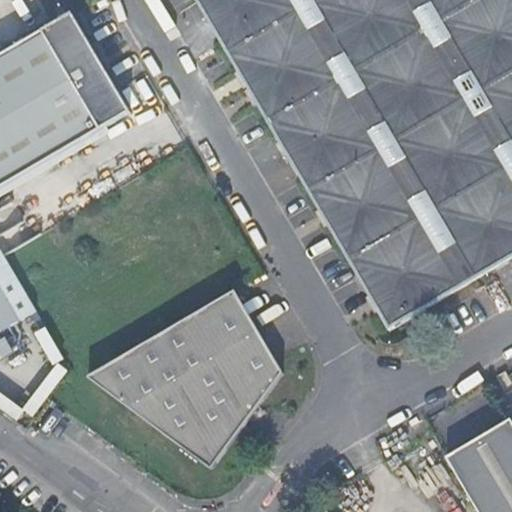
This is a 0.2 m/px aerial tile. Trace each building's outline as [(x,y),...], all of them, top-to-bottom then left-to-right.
[(511,260),(511,0),(196,0),(390,332),(511,260)] [(73,15),(0,57),(0,190),(131,113),(73,15)] [(0,334),(21,322),(0,286),(0,334)] [(236,293),(88,379),(206,475),(207,475),(208,475),(209,475),(210,475),(211,474),(284,375),(236,293)] [(446,458),(478,511),(511,511),(511,421),(511,420),(446,458)]
